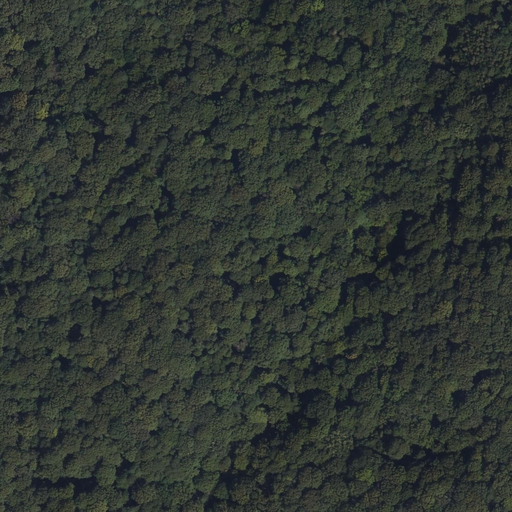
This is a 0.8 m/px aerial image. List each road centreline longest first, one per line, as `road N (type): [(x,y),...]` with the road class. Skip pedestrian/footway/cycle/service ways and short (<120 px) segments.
road 1 (track): [(301,511),(345,264),(352,171),(356,158),(403,127),(418,105),(448,15)]
road 2 (track): [(0,320),(60,0)]
road 3 (track): [(131,511),(0,424)]
